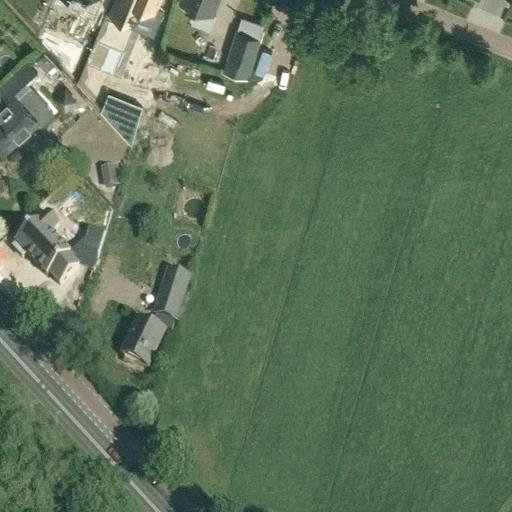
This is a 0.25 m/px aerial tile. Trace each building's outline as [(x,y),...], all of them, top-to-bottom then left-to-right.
[(110,0),(108,6),(132,17),(138,0),(152,0),(157,2),(158,0),(110,0)] [(179,0),(179,1),(183,2),(182,4),(183,5),(184,7),(185,8),(187,9),(189,9),(191,9),(193,9),(194,9),(195,7),(197,7),(191,22),(210,29),(216,15),(213,14),(218,0),(179,0)] [(229,57),(224,71),(247,78),(251,64),(259,38),(237,31),(229,57)] [(43,33),(40,41),(71,75),(72,75),(83,49),(43,33)] [(54,111),(32,88),(27,82),(38,72),(29,62),(0,89),(0,98),(5,104),(0,108),(0,143),(4,148),(14,139),(18,144),(54,111)] [(110,93),(106,103),(111,105),(106,116),(132,143),(140,113),(131,110),(134,103),(110,93)] [(104,168),(107,189),(119,187),(116,166),(104,168)] [(19,248),(15,251),(25,262),(29,259),(48,279),(50,277),(61,289),(80,272),(69,260),(71,258),(53,237),(61,229),(49,216),(17,245),(19,248)] [(86,243),(82,254),(98,259),(105,236),(89,231),(86,243)] [(162,289),(153,316),(157,318),(175,323),(178,324),(186,297),(162,289)] [(148,369),(165,334),(139,322),(122,356),(148,369)]
